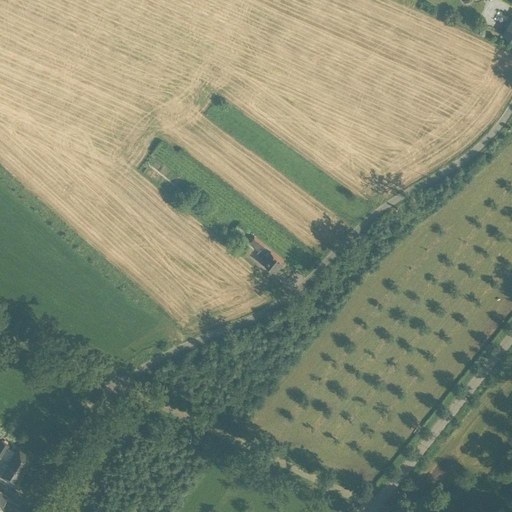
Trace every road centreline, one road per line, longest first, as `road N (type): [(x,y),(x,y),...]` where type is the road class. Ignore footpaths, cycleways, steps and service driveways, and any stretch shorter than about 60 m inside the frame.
road 1 (unclassified): [(511,108),(480,145),(375,214),(293,293),(156,360),(119,387)]
road 2 (unclassified): [(369,511),(511,336)]
road 3 (unclassified): [(119,387),(59,454),(30,511)]
road 4 (unclassified): [(119,387),(0,329)]
